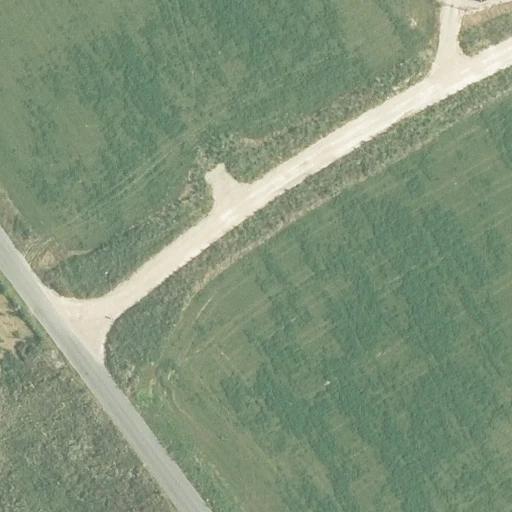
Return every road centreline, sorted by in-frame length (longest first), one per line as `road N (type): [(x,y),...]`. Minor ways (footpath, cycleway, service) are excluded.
road 1 (unclassified): [(65,341),(229,211),(312,157),(511,51)]
road 2 (unclassified): [(65,341),(192,511)]
